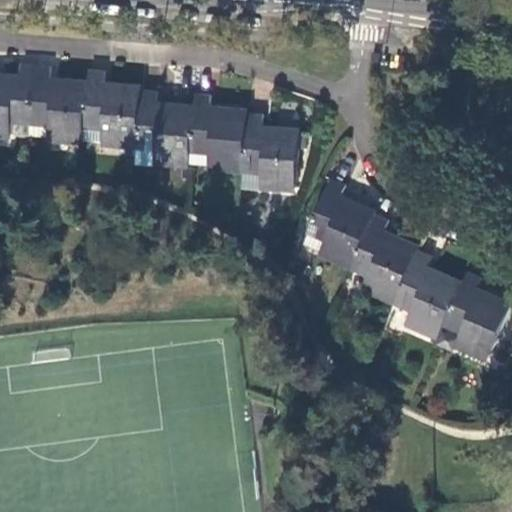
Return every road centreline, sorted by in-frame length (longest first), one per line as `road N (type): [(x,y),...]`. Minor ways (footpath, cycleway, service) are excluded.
road 1 (residential): [(356,98),(225,57),(0,39)]
road 2 (residential): [(356,98),(376,166),(412,211),(462,236)]
road 3 (tertiary): [(367,6),(511,18)]
